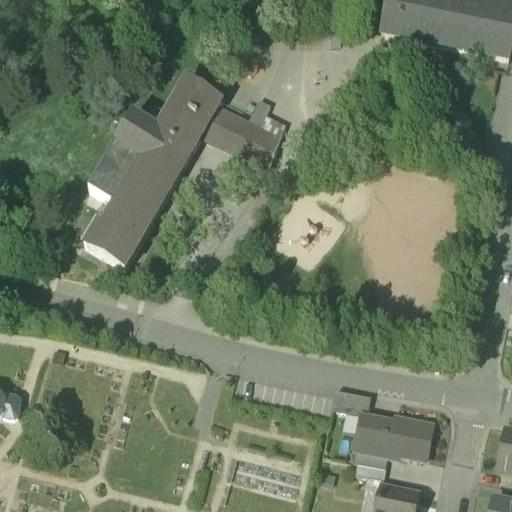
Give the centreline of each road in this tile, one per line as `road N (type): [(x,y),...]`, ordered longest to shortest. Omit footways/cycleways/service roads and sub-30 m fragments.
road 1 (residential): [(0,292),(254,361),(475,401)]
road 2 (residential): [(475,401),(511,210)]
